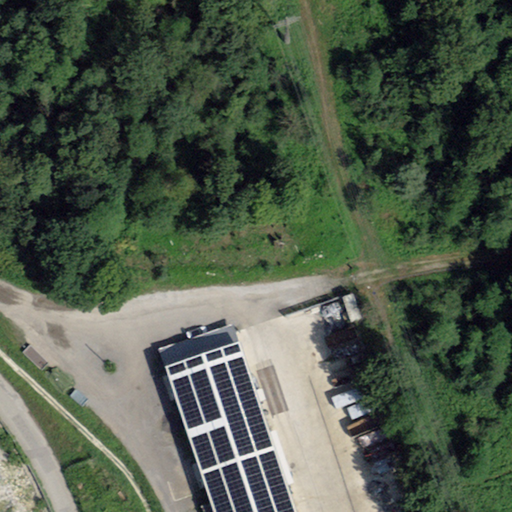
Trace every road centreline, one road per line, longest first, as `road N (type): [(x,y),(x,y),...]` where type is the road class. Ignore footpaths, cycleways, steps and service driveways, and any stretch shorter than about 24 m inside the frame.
road 1 (track): [(340,283),(320,39),(302,0)]
road 2 (track): [(511,250),(340,283)]
road 3 (unclassified): [(0,397),(39,453),(65,511)]
